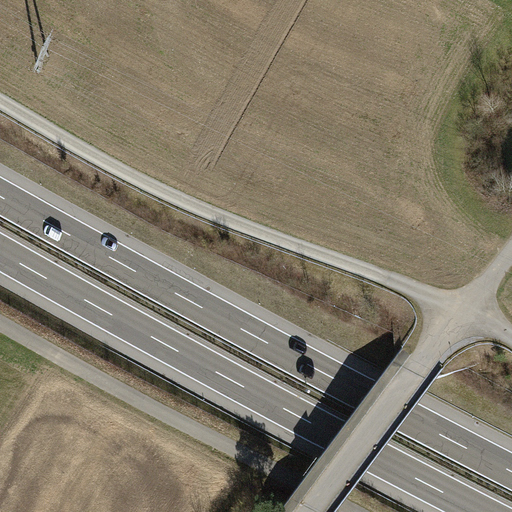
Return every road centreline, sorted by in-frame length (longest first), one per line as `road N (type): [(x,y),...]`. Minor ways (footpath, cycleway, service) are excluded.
road 1 (motorway): [(511,470),(0,190)]
road 2 (motorway): [(0,253),(477,511)]
road 3 (track): [(0,99),(175,197),(405,285),(457,313)]
road 4 (track): [(0,319),(352,511)]
road 5 (unclassified): [(309,511),(457,313)]
